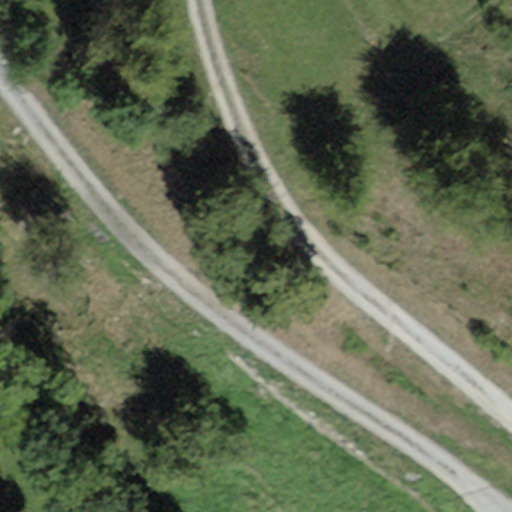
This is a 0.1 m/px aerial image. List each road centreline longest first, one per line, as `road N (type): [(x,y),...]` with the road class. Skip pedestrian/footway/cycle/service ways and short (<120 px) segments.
road 1 (track): [(0,70),(92,193),(252,350),(452,472),(496,511)]
road 2 (track): [(511,410),(349,291),(259,179),(201,0)]
